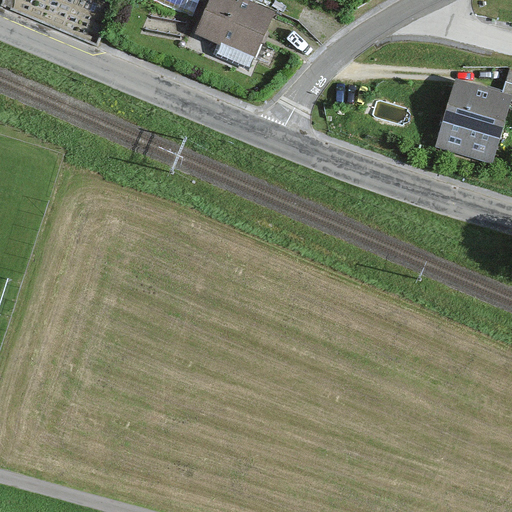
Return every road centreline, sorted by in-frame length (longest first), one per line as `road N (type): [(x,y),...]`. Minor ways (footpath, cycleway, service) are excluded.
road 1 (unclassified): [(282,141),(0,24)]
road 2 (unclassified): [(511,219),(282,141)]
road 3 (residential): [(282,141),(331,59),(399,12)]
road 4 (unclassified): [(135,511),(0,473)]
